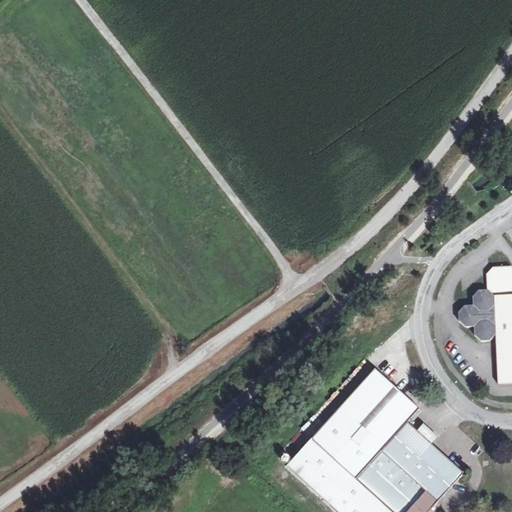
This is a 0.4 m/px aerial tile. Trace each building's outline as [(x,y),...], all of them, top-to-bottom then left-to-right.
[(490,327),(511,326),(511,275),(506,270),(491,269),(484,275),(484,290),(475,289),(469,295),(469,305),(460,305),(455,309),(460,315),(455,319),(460,325),(469,324),(469,328),(490,327)] [(511,326),(490,327),(469,328),(469,334),(475,339),(483,338),(490,332),(491,384),(511,383),(511,326)] [(182,341),(177,345),(183,354),(189,350),(182,341)] [(427,511),(462,475),(405,423),(417,410),(374,371),(284,467),(332,511),(427,511)] [(16,422),(11,427),(18,435),(24,430),(16,422)]
